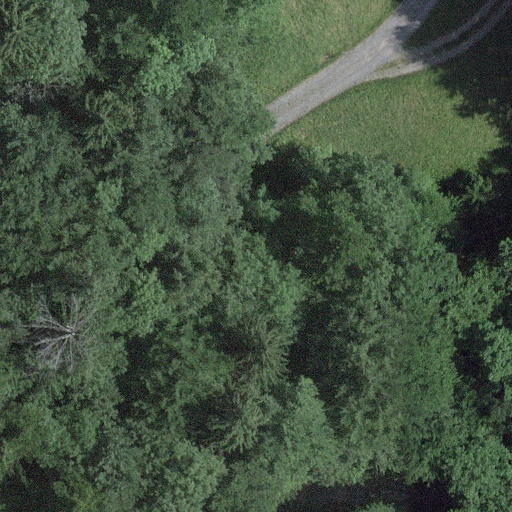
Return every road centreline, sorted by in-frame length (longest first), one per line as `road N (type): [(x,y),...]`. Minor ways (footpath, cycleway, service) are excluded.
road 1 (track): [(0,452),(62,359),(252,130),(341,75),(422,0)]
road 2 (track): [(341,75),(452,48),(480,32),(504,0)]
